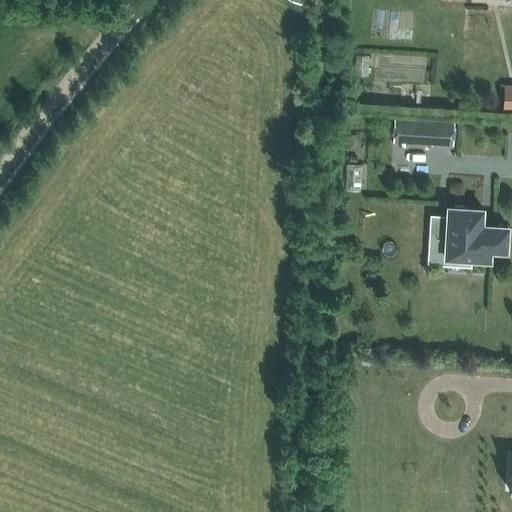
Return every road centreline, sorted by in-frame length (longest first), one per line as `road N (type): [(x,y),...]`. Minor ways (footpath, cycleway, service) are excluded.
road 1 (track): [(0,178),(147,0)]
road 2 (unclassified): [(482,383),(429,390),(432,426),(448,429),(466,421),(476,391)]
